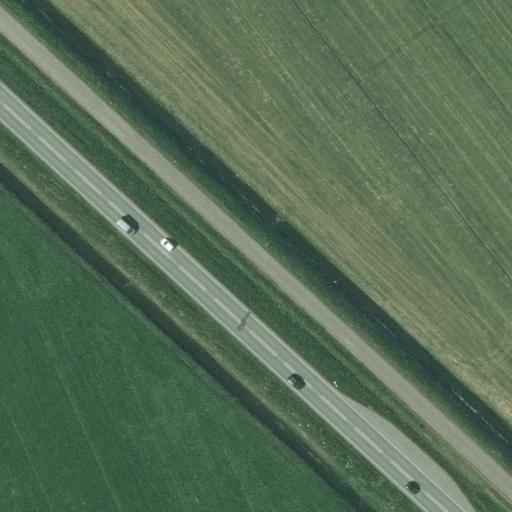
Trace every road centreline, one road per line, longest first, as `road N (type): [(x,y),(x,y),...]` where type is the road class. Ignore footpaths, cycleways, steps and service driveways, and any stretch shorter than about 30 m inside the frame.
road 1 (unclassified): [(0,18),(511,488)]
road 2 (trunk): [(445,511),(0,102)]
